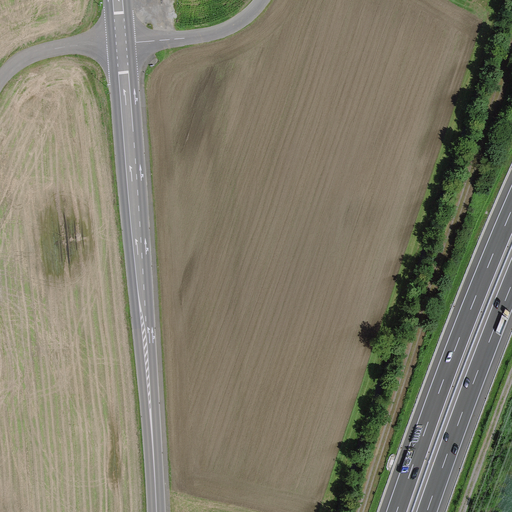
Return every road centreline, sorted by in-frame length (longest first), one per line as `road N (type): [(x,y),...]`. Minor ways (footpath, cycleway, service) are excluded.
road 1 (track): [(360,511),(511,51)]
road 2 (secondary): [(120,43),(156,511)]
road 3 (motorway): [(511,211),(396,511)]
road 4 (motorway): [(427,511),(511,283)]
road 5 (unclassified): [(120,43),(215,31),(261,0)]
road 6 (track): [(462,511),(511,379)]
road 7 (unclassified): [(0,81),(39,52),(120,43)]
